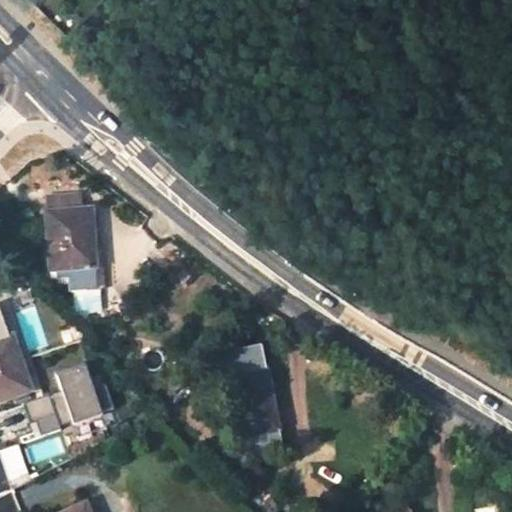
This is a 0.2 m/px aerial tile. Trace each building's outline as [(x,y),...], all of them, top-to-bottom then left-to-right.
[(46,215),(51,272),(56,272),(57,280),(69,279),(69,294),(105,291),(104,268),(95,269),(90,212),(81,213),(80,197),(48,200),(49,215),(46,215)] [(0,403),(30,393),(18,358),(15,358),(9,340),(0,316),(0,403)] [(15,358),(18,358),(19,357),(12,339),(9,340),(15,358)] [(277,432),(260,350),(217,359),(233,439),(277,432)] [(113,409),(105,387),(93,391),(84,364),(54,375),(61,393),(22,406),(29,426),(36,424),(40,438),(60,431),(59,428),(113,409)]
